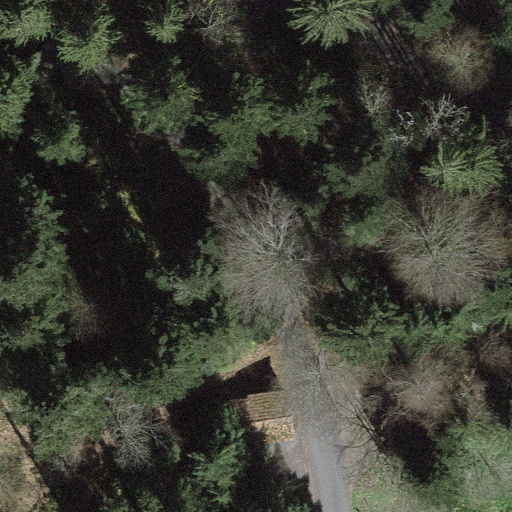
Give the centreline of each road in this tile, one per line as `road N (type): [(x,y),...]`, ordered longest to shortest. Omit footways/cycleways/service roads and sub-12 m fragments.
road 1 (track): [(4,0),(96,58),(170,120),(253,222),(296,331),(338,511)]
road 2 (track): [(304,0),(511,110)]
